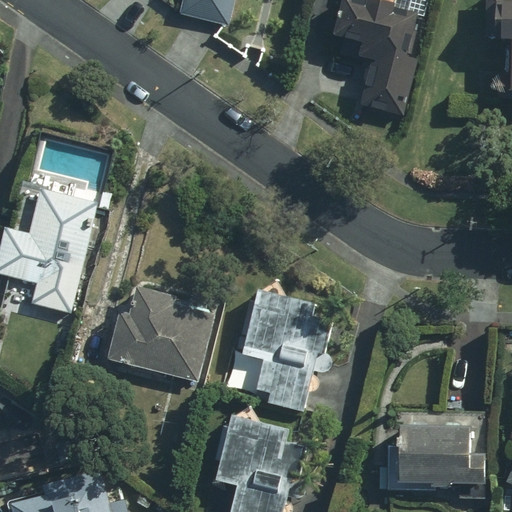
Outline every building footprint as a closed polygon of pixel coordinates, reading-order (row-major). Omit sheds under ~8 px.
[(238,0),(186,0),(183,15),(233,26),(238,0)] [(423,10),(391,0),(349,0),(340,32),(348,34),(342,53),(377,63),(365,102),(406,114),(422,59),(409,55),(423,10)] [(511,0),(490,0),(488,42),(511,44),(511,0)] [(40,183),(25,179),(0,269),(0,333),(15,277),(41,284),(35,304),(75,315),(107,197),(87,192),(90,181),(44,168),(40,183)] [(324,305),(290,297),(282,280),(267,291),(255,288),(231,389),(310,408),(323,351),(334,354),(341,324),(320,319),(324,305)] [(126,309),(114,363),(203,383),(218,316),(180,307),(182,297),(149,289),(143,313),(126,309)] [(293,511),(301,478),(309,480),(315,443),(295,440),(297,429),(265,424),(256,407),(224,425),(216,459),(229,462),(225,481),(245,486),(238,511),(293,511)] [(405,424),(403,489),(445,490),(445,485),(494,486),(495,450),(477,449),(478,426),(405,424)] [(114,502),(107,471),(44,485),(46,497),(16,504),(17,511),(134,511),(131,498),(114,502)]
